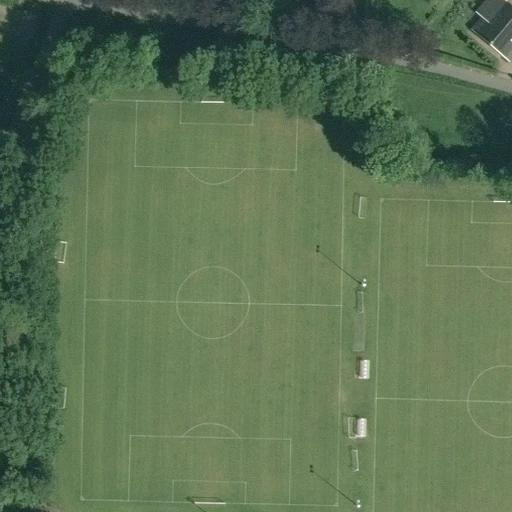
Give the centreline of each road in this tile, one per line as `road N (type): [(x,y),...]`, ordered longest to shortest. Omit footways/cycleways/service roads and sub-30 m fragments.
road 1 (residential): [(511,88),(67,0)]
road 2 (unclassified): [(0,166),(67,0)]
